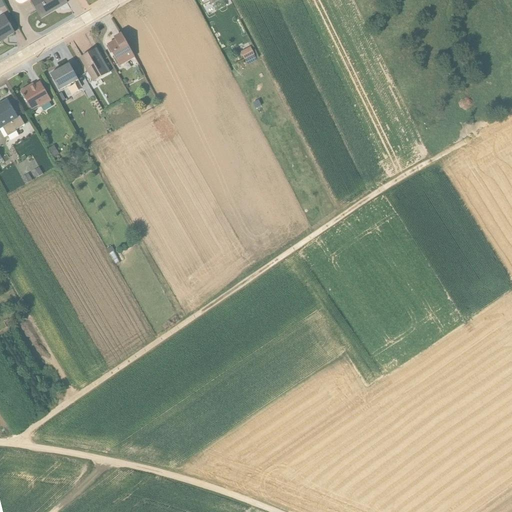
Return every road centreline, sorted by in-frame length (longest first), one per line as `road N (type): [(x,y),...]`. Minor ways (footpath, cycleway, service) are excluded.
road 1 (track): [(467,141),(387,185),(11,443)]
road 2 (unclassified): [(270,511),(109,460)]
road 3 (residential): [(118,0),(0,67)]
